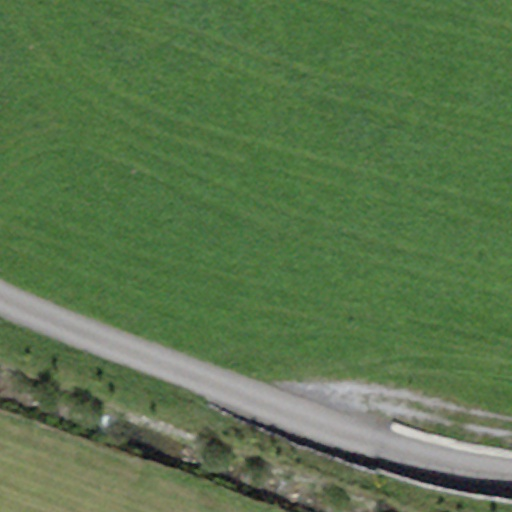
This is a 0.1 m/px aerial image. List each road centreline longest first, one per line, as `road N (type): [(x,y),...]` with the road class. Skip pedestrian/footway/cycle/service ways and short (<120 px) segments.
road 1 (residential): [(0,297),(315,424),(511,476)]
road 2 (track): [(511,435),(393,402),(359,405),(315,424)]
